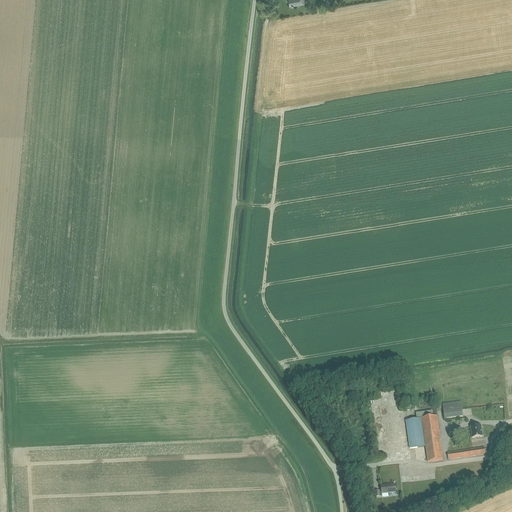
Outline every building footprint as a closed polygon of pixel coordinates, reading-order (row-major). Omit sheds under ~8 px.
[(461,402),(458,402),(443,404),(445,419),(463,417),(461,402)] [(410,450),(426,447),(428,463),(443,460),(437,416),(434,417),(433,411),(416,414),(417,420),(406,421),(410,450)] [(481,426),(471,427),(472,439),(483,437),(481,426)] [(486,455),(485,448),(447,453),(448,460),(486,455)] [(382,497),(382,494),(395,493),(395,484),(381,486),(381,490),(375,491),(375,497),(380,497),(382,497)]
